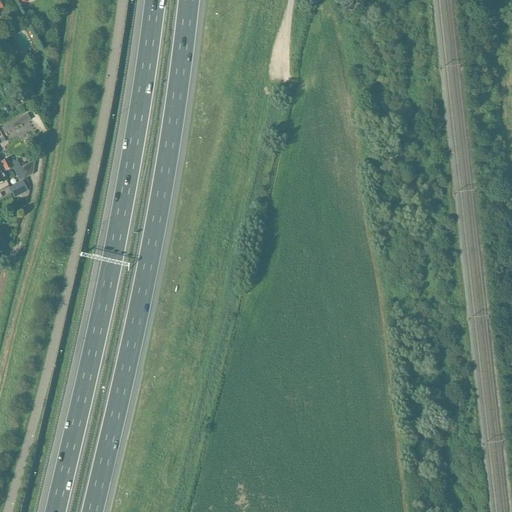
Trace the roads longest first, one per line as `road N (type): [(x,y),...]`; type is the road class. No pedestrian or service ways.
road 1 (unclassified): [(4,511),(47,362),(122,0)]
road 2 (motorway): [(86,511),(154,218),(187,0)]
road 3 (motorway): [(158,0),(124,214),(57,511)]
road 4 (track): [(32,113),(42,130),(35,175),(18,243),(7,256)]
